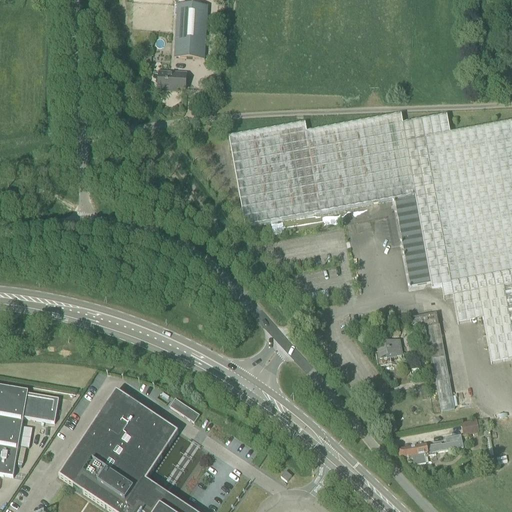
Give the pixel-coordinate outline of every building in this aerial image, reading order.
[(204,61),(207,8),(177,6),(174,59),(204,61)] [(185,91),(186,76),(159,74),(158,92),(171,93),(171,90),(185,91)] [(211,79),(202,86),(206,92),(215,85),(211,79)] [(401,117),(307,134),(305,126),(229,139),(245,229),(394,201),(410,288),(430,284),(431,289),(441,288),(443,300),(453,298),(458,325),(483,321),(491,365),(511,361),(511,124),(450,136),(447,118),(403,126),(401,117)] [(438,326),(436,315),(425,317),(428,331),(426,331),(441,413),(455,411),(447,371),(439,326),(438,326)] [(428,331),(425,317),(407,321),(409,333),(426,329),(426,331),(428,331)] [(391,367),(390,361),(402,358),(399,343),(377,347),(381,369),(391,367)] [(0,477),(13,479),(23,420),(55,426),(59,401),(27,396),(28,393),(0,388),(0,477)] [(191,511),(183,506),(164,494),(147,482),(178,434),(116,392),(58,479),(64,483),(107,511),(191,511)] [(170,409),(194,425),(200,417),(175,401),(170,409)] [(476,420),(460,424),(463,436),(479,433),(476,420)] [(23,428),(20,448),(30,449),(32,429),(23,428)] [(441,446),(427,448),(427,447),(398,452),(400,460),(408,458),(409,462),(413,461),(414,468),(427,466),(425,459),(436,457),(435,455),(463,449),(461,437),(445,440),(446,446),(441,446)] [(287,484),(292,478),(285,473),(280,479),(287,484)]
